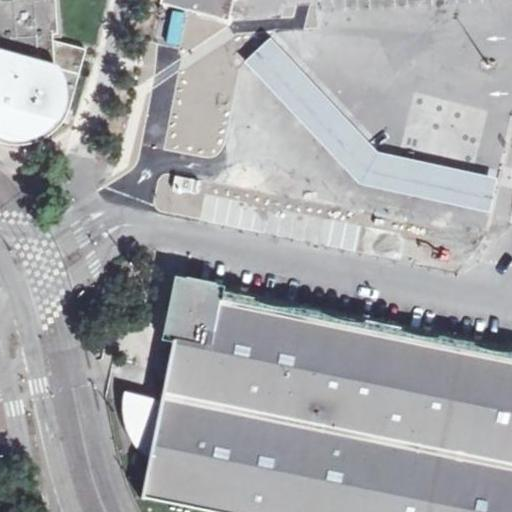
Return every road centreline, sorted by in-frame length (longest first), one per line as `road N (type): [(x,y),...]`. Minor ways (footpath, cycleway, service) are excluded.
road 1 (residential): [(58,511),(38,386),(0,261)]
road 2 (residential): [(0,366),(52,511)]
